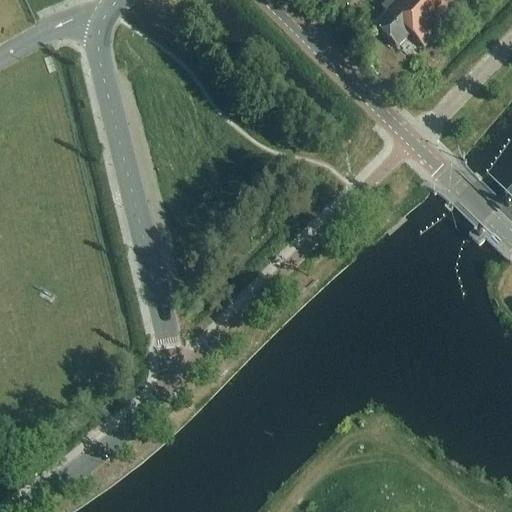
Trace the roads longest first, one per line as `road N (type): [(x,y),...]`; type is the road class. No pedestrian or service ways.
road 1 (residential): [(99,27),(102,81),(170,374),(160,399),(19,511)]
road 2 (residential): [(411,141),(263,0)]
road 3 (residential): [(511,39),(411,141)]
road 4 (residential): [(511,239),(411,141)]
